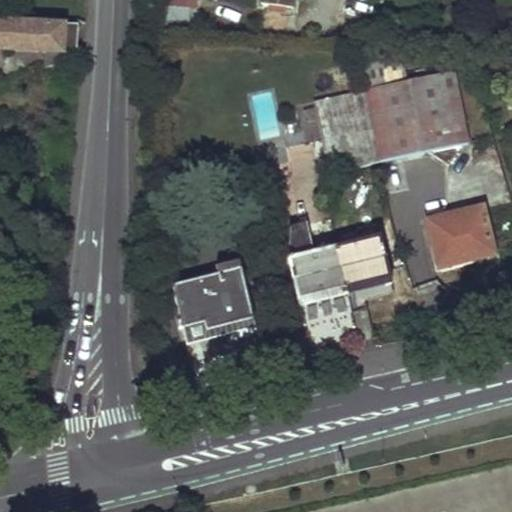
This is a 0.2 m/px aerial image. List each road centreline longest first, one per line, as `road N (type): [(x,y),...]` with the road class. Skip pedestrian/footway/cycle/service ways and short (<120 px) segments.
road 1 (primary): [(104,489),(511,390)]
road 2 (primary): [(511,367),(121,453)]
road 3 (tertiary): [(100,255),(113,0)]
road 4 (tertiary): [(100,255),(78,327),(69,426),(75,463)]
road 5 (tertiary): [(121,453),(100,255)]
